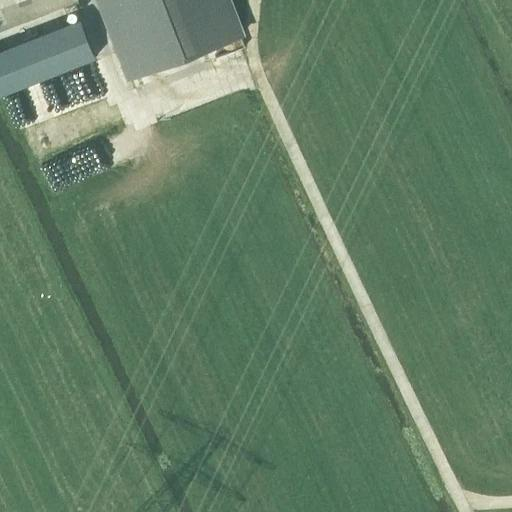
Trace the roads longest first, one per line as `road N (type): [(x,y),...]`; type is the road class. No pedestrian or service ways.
road 1 (track): [(252,0),(252,60),(464,511)]
road 2 (track): [(38,0),(21,21),(48,93),(150,101),(252,60)]
